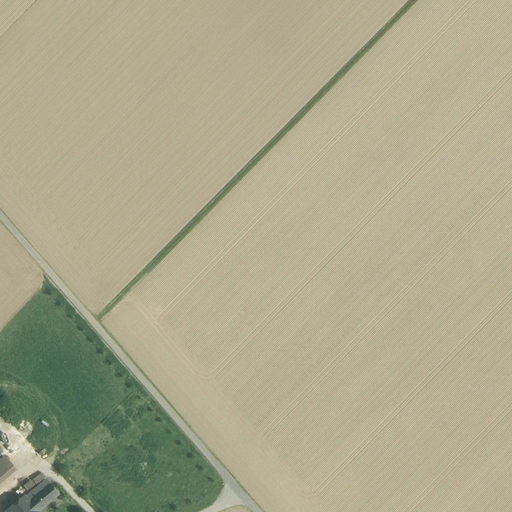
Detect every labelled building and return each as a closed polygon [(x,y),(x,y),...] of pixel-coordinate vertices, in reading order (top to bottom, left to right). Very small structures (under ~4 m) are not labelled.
[(0,329),(0,346),(11,335),(2,327),(0,329)] [(0,484),(14,472),(3,459),(0,461),(0,484)] [(19,486),(23,491),(43,478),(39,473),(19,486)] [(46,481),(26,498),(36,510),(38,511),(58,495),(46,481)] [(24,496),(5,511),(34,511),(36,510),(26,498),(24,496)]
